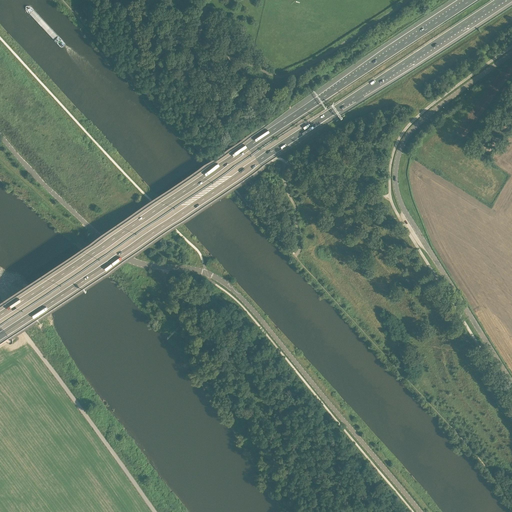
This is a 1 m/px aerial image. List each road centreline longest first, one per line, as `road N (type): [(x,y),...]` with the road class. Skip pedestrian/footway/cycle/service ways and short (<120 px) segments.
road 1 (motorway): [(0,329),(500,0)]
road 2 (tertiary): [(418,511),(236,292),(206,272),(123,254),(0,136)]
road 3 (motorway): [(471,0),(0,309)]
road 4 (tertiary): [(511,382),(395,185),(412,129),(511,53)]
road 5 (track): [(294,166),(450,339),(511,433)]
road 6 (track): [(340,215),(456,325),(511,410)]
road 7 (unclassified): [(155,511),(0,305)]
road 8 (unclassified): [(299,70),(409,0)]
